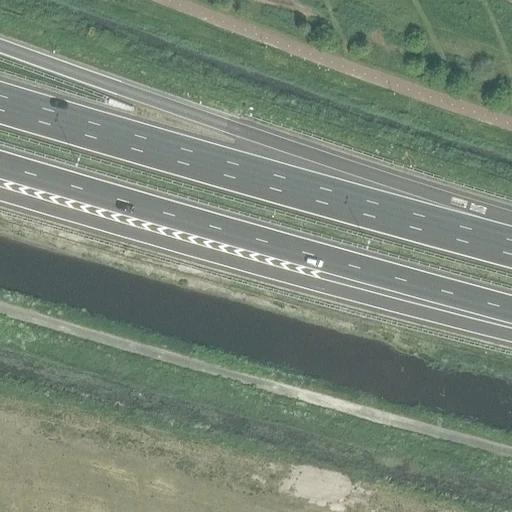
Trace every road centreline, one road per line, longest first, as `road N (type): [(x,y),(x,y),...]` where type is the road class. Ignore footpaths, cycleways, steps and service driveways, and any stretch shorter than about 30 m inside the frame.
road 1 (trunk): [(0,165),(511,310)]
road 2 (trunk): [(511,248),(0,105)]
road 3 (track): [(0,310),(511,453)]
road 4 (trunk): [(0,195),(317,286),(511,323)]
